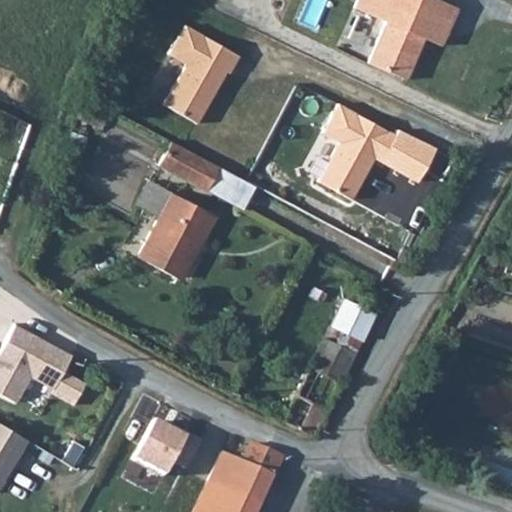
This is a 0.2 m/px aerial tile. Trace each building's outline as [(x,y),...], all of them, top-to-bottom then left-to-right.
[(356,0),(352,10),(384,24),(366,64),(404,81),(423,40),(438,48),(455,9),(434,0),(356,0)] [(169,56),(186,65),(164,108),(197,126),(225,74),(228,75),(238,57),(183,27),(169,56)] [(97,132),(108,114),(85,101),(75,120),(97,132)] [(321,134),(338,144),(318,182),(350,199),(372,158),(418,183),(435,150),(396,132),(393,135),(336,105),(321,134)] [(155,163),(203,189),(203,187),(214,168),(166,142),(155,163)] [(248,185),(214,168),(203,187),(238,206),(248,185)] [(133,207),(155,219),(168,195),(146,183),(133,207)] [(155,219),(134,258),(173,280),(194,241),(198,243),(211,218),(168,195),(155,219)] [(341,297),(327,324),(358,339),(371,312),(341,297)] [(280,421),(311,436),(358,339),(327,324),(317,320),(311,331),(322,336),(280,421)] [(13,321),(0,342),(0,395),(14,404),(31,374),(71,398),(81,381),(61,369),(70,355),(13,321)] [(180,437),(149,421),(129,458),(159,474),(166,460),(181,468),(195,440),(181,433),(180,437)] [(0,480),(24,441),(0,426),(0,480)] [(250,443),(249,444),(241,462),(221,453),(208,482),(257,504),(280,456),(250,443)] [(491,481),(511,487),(511,453),(501,450),(491,481)] [(193,511),(253,511),(257,504),(208,482),(193,511)]
